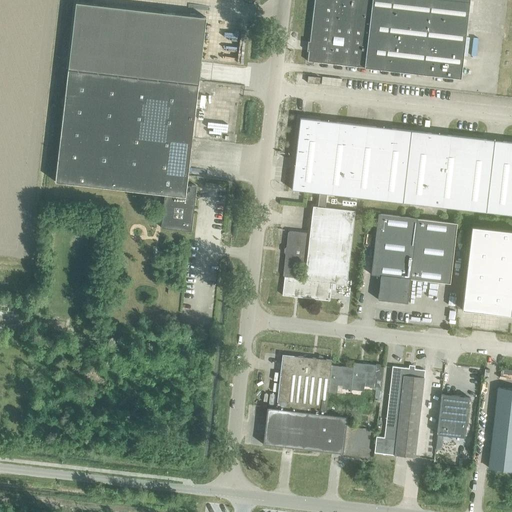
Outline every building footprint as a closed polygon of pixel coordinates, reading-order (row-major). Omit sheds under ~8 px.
[(314,0),(307,62),(461,79),(469,0),(314,0)] [(68,69),(55,182),(164,194),(161,227),(191,231),(196,186),(186,185),(187,175),(192,139),(198,84),(206,17),(75,2),(68,69)] [(292,190),(511,215),(511,142),(300,118),(292,190)] [(346,285),(354,211),(313,206),(310,233),(290,231),(288,233),(283,276),(284,278),(282,296),(329,301),(331,283),(346,285)] [(457,223),(417,219),(417,218),(378,214),(371,275),(380,276),(378,300),(407,303),(410,279),(450,283),(457,223)] [(511,230),(471,226),(461,310),(510,315),(511,298),(511,230)] [(364,386),(381,388),(384,366),(363,364),(353,363),(352,368),(341,366),(341,367),(331,366),(331,365),(331,360),(322,359),(322,357),(319,356),(318,359),(282,354),(275,409),(267,408),(263,443),(342,453),(346,417),(325,415),(328,392),(337,393),(338,385),(341,386),(341,389),(359,391),(360,383),(364,383),(364,386)] [(414,458),(419,422),(424,370),(392,366),(384,438),(376,437),(374,453),(414,458)] [(488,467),(511,470),(511,389),(497,388),(488,467)] [(436,434),(437,434),(464,438),(469,397),(441,394),(436,434)]
